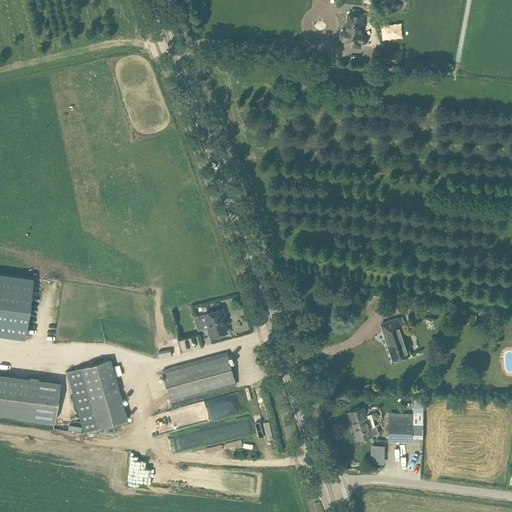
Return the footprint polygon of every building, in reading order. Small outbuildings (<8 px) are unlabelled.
[(364,18),(351,15),(347,31),(345,31),(341,33),(341,38),(344,41),(345,42),(345,46),(360,49),(364,26),(366,18),(364,18)] [(394,25),(372,22),(371,30),(373,31),(373,34),(392,37),(392,33),(393,33),(394,25)] [(402,52),(386,50),(385,63),(401,65),(402,52)] [(0,333),(34,338),(42,277),(0,271),(0,333)] [(208,328),(210,336),(227,332),(223,319),(225,318),(223,309),(206,314),(208,314),(212,327),(208,328)] [(451,318),(475,323),(476,316),(452,312),(451,318)] [(407,335),(404,326),(401,317),(381,324),(388,343),(389,342),(390,346),(389,346),(393,360),(410,355),(404,337),(407,335)] [(171,402),(236,385),(227,353),(163,370),(171,402)] [(80,368),(67,372),(81,422),(84,432),(127,420),(124,410),(119,393),(90,401),(80,368)] [(44,380),(28,378),(23,418),(54,422),(60,382),(44,380)] [(370,428),(366,415),(364,408),(349,412),(357,440),(379,434),(377,426),(370,428)] [(413,441),(413,438),(424,438),(424,410),(413,410),(413,412),(404,412),(404,415),(389,415),(389,441),(413,441)] [(382,463),(383,445),(369,445),(369,463),(382,463)]
